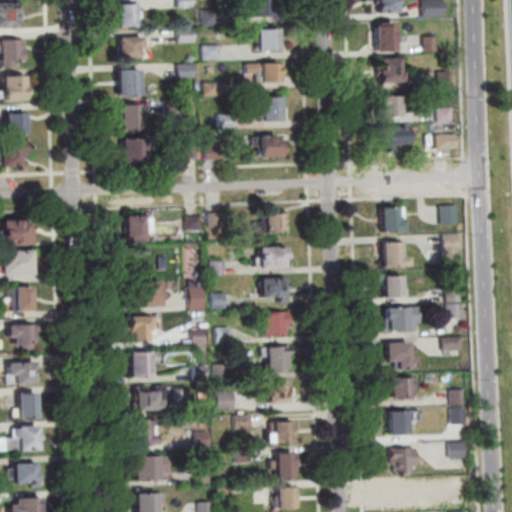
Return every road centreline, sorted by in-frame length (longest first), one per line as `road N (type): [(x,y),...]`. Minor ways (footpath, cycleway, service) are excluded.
road 1 (residential): [(89,511),(69,0)]
road 2 (secondary): [(473,0),(492,511)]
road 3 (residential): [(343,511),(325,0)]
road 4 (residential): [(482,178),(0,194)]
